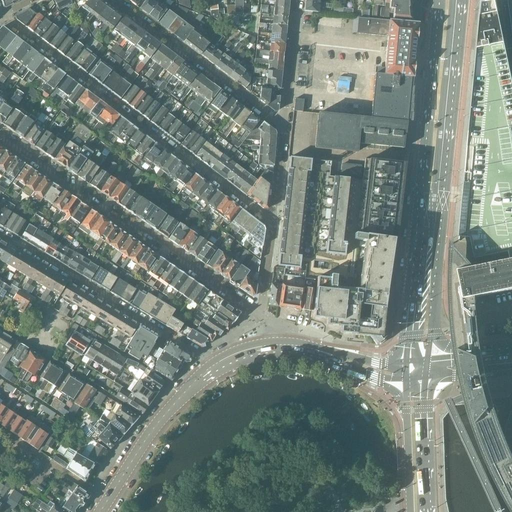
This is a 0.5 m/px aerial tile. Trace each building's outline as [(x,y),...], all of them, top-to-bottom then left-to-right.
[(53,0),(59,10),(60,10),(64,14),(70,12),(67,6),(73,4),(74,3),(72,0),(53,0)] [(82,8),(85,4),(88,0),(77,0),(82,3),(81,6),(77,3),(75,5),(78,14),(83,8),(82,8)] [(88,0),(85,4),(82,8),(83,8),(86,11),(82,15),(85,20),(99,0),(88,0)] [(108,5),(101,0),(99,0),(85,20),(86,24),(92,16),(97,19),(108,5)] [(146,0),(139,9),(148,16),(160,0),(157,0),(157,1),(155,0),(146,0)] [(161,0),(160,0),(148,16),(157,22),(167,9),(173,2),(170,1),(167,0),(166,0),(163,5),(160,3),(162,0),(161,0)] [(177,0),(178,4),(190,9),(189,0),(177,0)] [(275,2),(274,7),(288,8),(289,0),(261,0),(262,0),(275,2)] [(385,0),(384,6),(384,8),(380,8),(380,17),(388,18),(389,13),(393,14),(393,18),(412,20),(409,0),(385,0)] [(468,148),(465,172),(464,189),(463,195),(462,203),(459,237),(471,239),(472,243),(475,259),(509,252),(511,261),(511,260),(511,30),(507,0),(501,0),(496,1),(495,1),(488,3),(482,4),(473,97),(470,125),(468,144),(468,148)] [(53,1),(46,8),(49,10),(54,4),(53,1)] [(332,4),(320,3),(305,1),(304,11),(314,12),(331,14),(332,4)] [(243,13),(243,4),(240,4),(238,3),(234,3),(235,5),(235,12),(235,14),(243,13)] [(115,10),(108,5),(97,19),(100,21),(91,33),(93,37),(94,38),(115,10)] [(235,5),(226,6),(227,14),(233,14),(235,14),(235,12),(235,5)] [(269,10),(268,15),(288,17),(288,8),(274,7),(261,5),(261,9),(269,10)] [(26,27),(42,7),(42,6),(39,10),(36,8),(32,12),(29,10),(15,16),(17,20),(26,27)] [(167,30),(183,8),(178,6),(173,14),(168,11),(159,23),(167,30)] [(46,9),(42,7),(26,27),(34,33),(45,18),(49,13),(45,10),(46,9)] [(181,20),(188,10),(183,8),(167,30),(175,36),(185,23),(181,20)] [(58,11),(57,10),(53,15),(48,21),(45,18),(34,33),(41,38),(57,16),(60,13),(58,12),(58,11)] [(122,16),(115,10),(94,38),(97,40),(107,27),(111,30),(122,16)] [(219,17),(219,15),(218,15),(218,10),(210,10),(211,17),(218,21),(219,17)] [(273,20),(272,24),(287,26),(288,17),(268,15),(260,14),(260,18),(273,20)] [(57,16),(41,38),(48,44),(63,24),(59,20),(60,18),(57,16)] [(124,17),(113,31),(117,34),(114,37),(112,40),(109,45),(108,44),(106,47),(110,50),(131,23),(124,17)] [(384,21),(381,20),(377,20),(358,18),(356,33),(388,37),(384,75),(375,74),(371,119),(406,122),(409,122),(412,78),(413,78),(416,40),(417,39),(418,24),(393,21),(388,21),(384,21)] [(76,24),(74,20),(70,21),(72,23),(64,34),(60,31),(49,45),(57,51),(75,26),(76,24)] [(85,27),(82,21),(76,24),(75,26),(57,51),(64,56),(75,42),(70,38),(75,32),(77,33),(76,32),(80,35),(82,32),(85,27)] [(175,36),(184,42),(197,25),(192,21),(189,26),(185,23),(175,36)] [(138,28),(131,23),(110,50),(113,52),(123,39),(128,42),(138,28)] [(272,28),(271,34),(286,35),(287,26),(272,24),(259,23),(259,27),(272,28)] [(192,49),(200,55),(209,44),(221,28),(217,24),(206,39),(202,36),(192,49)] [(184,42),(192,49),(202,36),(197,32),(200,28),(197,25),(184,42)] [(0,43),(9,32),(3,27),(0,29),(0,43)] [(146,34),(138,28),(128,42),(131,45),(121,58),(125,61),(146,34)] [(17,38),(9,32),(0,43),(0,49),(1,48),(5,51),(17,38)] [(86,36),(82,32),(80,35),(75,40),(77,41),(65,57),(72,63),(84,48),(80,44),(86,36)] [(271,37),(271,43),(285,44),(286,35),(271,34),(258,32),(258,36),(271,37)] [(138,50),(142,53),(153,39),(146,34),(125,61),(124,61),(128,63),(138,50)] [(224,37),(222,35),(213,47),(209,44),(200,55),(208,60),(216,49),(217,47),(224,37)] [(248,36),(245,40),(252,45),(253,43),(255,41),(255,38),(248,36)] [(23,43),(17,38),(5,51),(8,54),(2,62),(6,65),(23,43)] [(208,60),(215,66),(223,55),(234,41),(231,38),(220,52),(216,49),(208,60)] [(142,53),(145,55),(141,61),(140,61),(135,68),(133,71),(137,74),(139,71),(140,72),(160,45),(153,39),(142,53)] [(95,41),(88,51),(84,48),(73,63),(80,68),(99,43),(95,41)] [(270,47),(270,52),(284,53),(285,44),(271,43),(258,41),(257,45),(270,47)] [(19,63),(30,48),(23,43),(6,65),(9,68),(15,60),(19,63)] [(95,56),(102,46),(99,43),(80,68),(87,74),(98,59),(95,56)] [(169,51),(161,45),(151,60),(155,63),(144,75),(148,78),(169,51)] [(30,48),(19,63),(22,65),(14,74),(19,78),(20,76),(37,53),(30,48)] [(222,71),(234,55),(234,54),(238,50),(235,48),(232,51),(227,57),(223,55),(215,66),(222,71)] [(269,56),(269,61),(283,62),(284,53),(270,52),(257,50),(256,54),(269,56)] [(166,71),(176,57),(169,51),(148,78),(152,81),(162,68),(165,70),(166,71)] [(246,54),(242,51),(238,57),(235,54),(234,55),(222,71),(229,77),(238,65),(237,65),(246,54)] [(37,53),(20,76),(23,78),(29,71),(33,73),(44,59),(37,53)] [(119,64),(122,61),(115,55),(112,59),(96,81),(103,86),(113,72),(114,71),(110,67),(115,61),(119,64)] [(112,59),(108,56),(104,63),(100,60),(88,75),(96,81),(112,59)] [(162,91),(183,62),(184,62),(176,57),(166,71),(165,70),(161,77),(165,80),(163,82),(163,81),(161,83),(157,80),(154,85),(157,88),(161,91),(162,91)] [(51,64),(44,59),(33,73),(26,82),(29,85),(32,82),(31,82),(36,76),(40,79),(51,64)] [(245,71),(249,66),(252,66),(253,59),(251,59),(247,65),(245,63),(242,68),(238,65),(229,77),(236,82),(245,71)] [(268,65),(268,70),(282,71),(283,62),(269,61),(256,60),(255,63),(268,65)] [(183,62),(162,91),(161,91),(165,93),(176,79),(180,82),(191,68),(183,62)] [(58,69),(51,64),(40,79),(43,81),(38,88),(34,85),(32,88),(39,94),(42,90),(58,69)] [(130,69),(131,68),(127,65),(126,65),(120,73),(120,72),(118,75),(113,72),(103,86),(111,93),(130,69)] [(0,87),(2,85),(6,79),(6,80),(10,73),(1,66),(0,68),(0,87)] [(180,97),(198,73),(191,68),(180,82),(184,85),(177,94),(180,97)] [(58,69),(42,90),(45,93),(49,87),(53,90),(65,74),(58,69)] [(130,69),(111,93),(120,99),(133,83),(127,78),(132,71),(130,69)] [(267,74),(267,78),(281,80),(282,71),(268,70),(255,69),(254,73),(267,74)] [(250,75),(245,71),(236,82),(249,92),(250,85),(249,84),(250,75)] [(198,73),(180,97),(178,100),(181,103),(186,95),(186,96),(190,99),(195,93),(205,79),(198,73)] [(147,80),(140,75),(138,79),(141,81),(137,88),(133,85),(122,100),(129,106),(147,81),(147,80)] [(67,98),(78,84),(66,76),(52,95),(53,97),(56,93),(64,99),(66,97),(67,98)] [(266,88),(270,88),(280,89),(281,80),(254,77),(254,81),(266,82),(266,88)] [(192,111),(212,84),(205,79),(195,93),(198,95),(194,101),(193,101),(187,108),(192,111)] [(151,89),(154,86),(147,81),(129,106),(135,111),(147,95),(143,93),(148,87),(151,89)] [(67,98),(66,97),(64,99),(63,100),(66,103),(67,102),(71,105),(69,107),(68,106),(63,112),(67,114),(86,90),(78,84),(67,98)] [(212,84),(192,111),(195,115),(201,107),(200,106),(205,100),(209,104),(220,90),(212,84)] [(34,90),(30,87),(25,94),(29,96),(34,90)] [(270,88),(266,88),(261,87),(260,93),(252,92),(252,94),(267,105),(269,103),(270,88)] [(161,91),(157,88),(150,98),(147,96),(135,111),(142,116),(160,92),(161,91)] [(280,89),(270,88),(269,103),(267,105),(275,112),(278,111),(280,89)] [(0,107),(0,123),(3,126),(21,99),(26,92),(22,89),(19,93),(16,90),(8,101),(10,102),(7,106),(3,103),(0,107)] [(86,90),(75,104),(78,106),(73,113),(73,112),(70,116),(74,120),(92,95),(86,90)] [(200,118),(208,124),(228,96),(221,91),(210,105),(214,108),(211,112),(208,117),(204,114),(200,118)] [(164,94),(160,92),(142,116),(149,121),(160,106),(157,103),(164,94)] [(92,95),(74,120),(79,124),(83,120),(81,118),(85,112),(88,114),(99,100),(92,95)] [(157,128),(177,102),(169,96),(160,110),(150,122),(157,128)] [(236,102),(228,96),(208,124),(215,130),(218,126),(214,123),(221,113),(225,116),(236,102)] [(304,100),(295,99),(293,111),(302,112),(304,100)] [(81,125),(88,130),(95,120),(106,106),(99,100),(88,114),(92,117),(87,123),(84,120),(81,125)] [(158,128),(165,133),(175,119),(172,117),(173,115),(174,115),(181,106),(177,102),(158,128)] [(236,102),(225,116),(229,119),(224,125),(217,133),(221,136),(243,107),(236,102)] [(112,111),(106,106),(95,120),(98,122),(91,131),(95,134),(112,111)] [(16,107),(9,118),(3,126),(13,133),(13,132),(26,113),(16,107)] [(243,107),(221,136),(225,139),(236,124),(240,127),(251,113),(243,107)] [(60,111),(51,122),(61,129),(64,125),(69,118),(60,111)] [(119,116),(112,111),(95,134),(102,139),(104,136),(101,133),(105,127),(109,130),(119,116)] [(165,133),(171,139),(191,113),(188,111),(184,117),(184,116),(179,122),(175,119),(165,133)] [(26,113),(13,132),(23,139),(36,120),(26,113)] [(171,139),(179,144),(189,132),(190,130),(185,127),(194,116),(191,113),(171,139)] [(242,136),(246,138),(260,120),(252,114),(243,126),(247,129),(242,136)] [(404,148),(406,122),(371,119),(318,114),(315,148),(356,152),(357,145),(404,148)] [(129,123),(120,117),(109,132),(114,136),(112,139),(111,139),(108,142),(112,145),(118,138),(129,123)] [(36,120),(23,139),(33,146),(46,127),(36,120)] [(207,126),(199,120),(198,122),(202,125),(195,133),(192,131),(181,145),(188,151),(207,126)] [(260,120),(248,136),(275,139),(275,134),(276,134),(275,131),(260,120)] [(137,130),(129,123),(118,138),(126,144),(137,130)] [(81,125),(79,124),(71,134),(73,135),(69,142),(67,141),(54,160),(57,162),(57,163),(64,167),(67,169),(85,144),(88,140),(91,134),(92,133),(88,130),(81,125)] [(54,160),(67,141),(61,137),(65,132),(64,131),(67,127),(64,125),(61,129),(54,138),(55,138),(44,154),(54,160)] [(211,129),(207,126),(188,151),(195,156),(206,142),(202,139),(207,133),(208,133),(211,129)] [(145,136),(137,130),(126,144),(125,145),(134,151),(138,145),(145,136)] [(44,154),(55,138),(54,138),(46,132),(35,147),(44,154)] [(220,138),(213,133),(206,142),(195,156),(202,162),(220,138)] [(91,134),(88,140),(92,143),(96,138),(91,134)] [(154,143),(145,136),(138,145),(134,151),(142,158),(154,143)] [(274,147),(275,139),(248,136),(245,140),(256,141),(256,146),(274,147)] [(225,142),(220,138),(202,162),(209,167),(220,154),(216,150),(220,144),(222,146),(225,142)] [(237,140),(234,144),(239,148),(242,144),(237,140)] [(67,170),(77,176),(95,149),(100,143),(97,141),(91,149),(85,144),(67,169),(67,170)] [(163,150),(155,144),(142,161),(141,160),(139,162),(143,165),(147,160),(150,163),(148,166),(149,167),(163,150)] [(232,147),(229,144),(211,168),(218,174),(229,159),(225,156),(232,147)] [(243,144),(241,147),(251,150),(259,150),(259,155),(274,156),(274,147),(256,146),(243,144)] [(106,158),(95,149),(77,176),(88,184),(99,169),(99,168),(106,158)] [(170,155),(163,150),(149,167),(146,171),(150,174),(153,170),(152,170),(155,166),(158,168),(156,171),(157,172),(170,155)] [(15,158),(5,152),(0,159),(0,175),(2,177),(15,158)] [(273,166),(274,156),(259,155),(247,152),(246,154),(251,155),(251,156),(253,157),(253,158),(258,159),(258,165),(265,165),(273,166)] [(243,155),(241,153),(234,163),(229,159),(218,174),(225,179),(243,155)] [(178,161),(170,155),(157,172),(153,178),(157,181),(163,172),(168,176),(178,161)] [(247,158),(243,155),(225,179),(227,181),(232,185),(243,170),(239,167),(242,162),(243,163),(247,158)] [(300,169),(300,167),(310,168),(311,160),(290,157),(288,168),(300,169)] [(15,158),(2,177),(11,183),(24,164),(15,158)] [(395,237),(404,163),(365,159),(356,233),(395,237)] [(315,280),(317,280),(317,277),(327,279),(327,278),(329,278),(329,275),(336,276),(335,279),(336,279),(335,283),(340,284),(341,280),(340,280),(340,279),(346,280),(352,280),(356,240),(353,240),(354,234),(356,234),(362,180),(329,176),(331,162),(311,160),(310,168),(300,167),(300,169),(299,180),(297,191),(296,202),(295,212),(294,223),(293,234),(291,245),(290,255),(289,267),(285,267),(284,269),(284,275),(315,279),(315,280)] [(164,187),(168,191),(186,167),(178,161),(168,176),(170,178),(164,187)] [(258,165),(253,162),(249,168),(250,169),(247,173),(243,170),(232,185),(239,190),(258,165)] [(360,166),(342,164),(342,165),(341,174),(359,176),(360,167),(360,166)] [(12,184),(22,191),(35,172),(25,165),(12,184)] [(100,170),(90,185),(100,192),(110,177),(116,167),(112,165),(108,170),(108,169),(105,173),(100,170)] [(239,190),(246,195),(258,181),(254,177),(261,167),(258,165),(239,190)] [(255,202),(263,209),(267,209),(271,182),(272,176),(272,173),(273,169),(273,166),(265,165),(258,165),(261,167),(265,170),(258,181),(246,195),(254,202),(255,202)] [(100,192),(109,198),(122,179),(128,169),(124,167),(115,180),(110,177),(100,192)] [(168,191),(176,196),(194,173),(186,167),(168,191)] [(288,168),(287,179),(299,180),(300,169),(288,168)] [(25,193),(31,197),(33,193),(44,178),(35,172),(22,191),(19,195),(15,200),(20,203),(24,197),(23,196),(25,193)] [(194,173),(176,196),(184,202),(184,201),(187,197),(183,194),(186,190),(190,193),(191,193),(202,179),(194,173)] [(128,212),(139,196),(133,192),(141,180),(137,177),(134,183),(130,187),(129,189),(118,205),(128,212)] [(53,184),(44,178),(33,193),(42,199),(53,184)] [(118,205),(129,189),(121,184),(123,180),(122,179),(119,183),(109,198),(118,205)] [(191,193),(190,193),(187,197),(184,201),(187,204),(191,199),(196,202),(209,185),(202,179),(191,193)] [(287,179),(286,190),(297,191),(299,180),(287,179)] [(40,203),(48,209),(62,191),(53,184),(42,199),(40,203)] [(209,185),(196,202),(192,207),(195,210),(202,202),(206,205),(217,191),(209,185)] [(286,190),(285,200),(296,202),(297,191),(286,190)] [(71,196),(62,191),(49,208),(47,212),(44,216),(43,219),(48,222),(48,221),(52,224),(58,215),(71,196)] [(225,197),(217,191),(206,205),(200,213),(203,216),(210,208),(214,211),(225,197)] [(138,218),(154,195),(150,193),(145,200),(139,196),(128,212),(135,216),(138,218)] [(148,225),(158,209),(153,206),(158,198),(154,195),(138,218),(148,225)] [(58,215),(67,221),(80,203),(71,196),(58,215)] [(233,203),(225,197),(212,213),(217,217),(212,223),(215,225),(216,224),(233,203)] [(0,212),(0,225),(2,227),(11,212),(6,210),(12,200),(9,198),(3,208),(0,212)] [(285,200),(284,211),(295,212),(296,202),(285,200)] [(80,203),(67,221),(77,227),(89,209),(80,203)] [(240,209),(233,203),(216,224),(220,226),(225,219),(229,223),(240,209)] [(157,232),(168,216),(163,213),(167,208),(162,204),(158,209),(148,225),(151,227),(157,232)] [(195,221),(199,215),(190,209),(185,215),(195,221)] [(34,210),(32,213),(35,215),(42,219),(43,219),(44,216),(34,210)] [(78,228),(87,235),(100,217),(91,210),(78,228)] [(232,226),(239,231),(250,216),(242,210),(228,228),(230,229),(232,226)] [(284,211),(282,222),(294,223),(295,212),(284,211)] [(2,227),(10,232),(19,218),(11,212),(2,227)] [(157,232),(167,238),(180,219),(170,213),(168,216),(157,232)] [(28,243),(36,230),(43,220),(35,215),(33,218),(37,221),(33,228),(29,225),(21,238),(28,243)] [(245,240),(258,222),(250,216),(239,231),(245,236),(241,242),(243,243),(245,240)] [(110,223),(100,217),(87,235),(91,237),(84,247),(88,249),(90,250),(96,241),(97,241),(110,223)] [(10,232),(19,237),(28,223),(19,218),(10,232)] [(178,246),(189,230),(182,226),(187,220),(183,218),(168,240),(178,246)] [(245,240),(251,245),(252,244),(253,245),(249,250),(260,259),(265,229),(263,226),(258,222),(245,240)] [(282,222),(281,233),(293,234),(294,223),(282,222)] [(109,245),(119,230),(110,223),(97,241),(96,241),(90,250),(92,251),(101,257),(104,251),(96,247),(101,240),(109,245)] [(178,246),(187,252),(198,237),(192,233),(195,229),(191,227),(189,230),(178,246)] [(52,239),(44,252),(51,257),(59,244),(56,242),(62,232),(58,229),(55,233),(52,239)] [(36,248),(44,234),(36,230),(28,243),(36,248)] [(119,230),(109,245),(106,249),(108,250),(115,255),(129,236),(119,230)] [(36,248),(44,252),(52,239),(55,233),(52,231),(49,237),(44,234),(36,248)] [(207,266),(220,275),(233,256),(226,251),(234,239),(227,233),(221,242),(222,243),(207,266)] [(281,233),(280,243),(291,245),(293,234),(281,233)] [(384,317),(385,313),(384,312),(384,309),(385,309),(389,282),(395,239),(365,235),(365,236),(356,234),(354,234),(353,240),(356,240),(362,241),(364,242),(363,250),(358,290),(334,287),(335,279),(329,278),(327,278),(327,279),(327,281),(317,280),(313,318),(327,319),(326,325),(340,327),(340,333),(355,335),(355,334),(356,334),(356,335),(369,336),(368,336),(370,337),(376,345),(379,343),(380,345),(386,340),(384,339),(387,337),(382,332),(383,329),(384,328),(383,328),(383,325),(384,326),(384,324),(383,324),(385,322),(386,319),(384,317)] [(138,243),(129,236),(115,255),(111,261),(115,264),(122,254),(127,258),(128,258),(138,243)] [(51,257),(59,262),(67,248),(73,239),(69,237),(64,246),(59,244),(51,257)] [(203,240),(198,237),(187,252),(196,258),(207,243),(208,241),(204,238),(203,240)] [(59,262),(67,266),(75,253),(80,244),(73,239),(67,248),(59,262)] [(207,243),(196,258),(205,265),(220,244),(216,241),(212,247),(207,243)] [(511,260),(511,261),(476,268),(452,242),(452,303),(455,355),(455,357),(459,374),(460,382),(463,395),(452,400),(452,398),(444,401),(494,511),(503,511),(455,406),(465,401),(467,408),(468,410),(476,437),(488,465),(502,495),(511,511),(511,453),(507,443),(501,426),(493,394),(486,371),(485,369),(483,355),(481,346),(479,327),(478,306),(477,298),(511,290),(511,260)] [(137,265),(147,249),(138,243),(128,258),(127,258),(120,267),(123,269),(129,259),(137,265)] [(291,245),(280,243),(279,254),(290,255),(291,245)] [(0,258),(0,259),(8,264),(16,250),(8,245),(0,258)] [(67,266),(75,271),(83,258),(88,249),(84,247),(84,246),(78,255),(75,253),(67,266)] [(88,249),(83,258),(75,271),(82,275),(90,262),(87,260),(90,254),(92,251),(90,250),(88,249)] [(157,256),(147,249),(137,265),(130,273),(134,276),(138,271),(137,269),(139,266),(147,271),(157,256)] [(8,264),(17,269),(25,256),(16,250),(8,264)] [(229,281),(242,263),(249,253),(245,250),(239,259),(233,255),(233,256),(220,275),(229,281)] [(90,262),(82,275),(90,280),(98,267),(94,264),(97,258),(98,259),(99,257),(95,254),(90,262)] [(290,255),(279,254),(278,266),(285,267),(289,267),(290,255)] [(17,269),(25,275),(34,261),(25,256),(17,269)] [(168,264),(159,257),(142,282),(146,284),(150,279),(155,282),(158,278),(158,279),(168,264)] [(245,277),(252,267),(257,260),(253,257),(246,266),(242,263),(229,281),(238,287),(245,277)] [(91,281),(100,286),(108,273),(113,265),(104,259),(103,263),(107,265),(104,271),(99,268),(91,281)] [(255,296),(258,275),(260,262),(257,260),(252,267),(255,273),(252,277),(251,276),(248,280),(245,277),(238,287),(252,297),(255,296)] [(25,275),(34,280),(42,266),(34,261),(25,275)] [(100,286),(109,292),(117,278),(112,275),(115,269),(116,270),(118,267),(114,264),(113,265),(108,273),(100,286)] [(178,271),(168,264),(158,279),(158,278),(155,282),(151,288),(156,291),(163,282),(168,285),(178,271)] [(34,280),(42,285),(51,271),(42,266),(34,280)] [(274,306),(278,307),(284,275),(284,269),(273,267),(271,284),(268,305),(269,305),(270,307),(273,307),(274,306)] [(40,299),(44,302),(59,276),(51,271),(42,285),(47,288),(40,299)] [(188,277),(178,271),(168,285),(162,293),(166,296),(169,291),(167,290),(170,287),(177,292),(188,277)] [(110,293),(119,298),(132,277),(127,274),(122,282),(118,279),(110,293)] [(315,280),(315,279),(284,275),(278,307),(279,307),(280,308),(283,309),(284,308),(294,309),(295,310),(298,311),(300,310),(310,311),(315,280)] [(59,276),(44,302),(48,304),(55,292),(60,295),(68,282),(59,276)] [(136,280),(132,277),(119,298),(128,303),(136,290),(131,287),(136,280)] [(198,284),(188,277),(174,296),(182,301),(176,311),(175,310),(170,318),(175,320),(186,304),(185,303),(198,284)] [(129,304),(138,309),(148,294),(149,291),(150,288),(149,290),(148,289),(147,290),(141,287),(143,284),(140,282),(129,304)] [(0,302),(6,292),(14,297),(20,289),(12,284),(9,287),(2,283),(0,286),(0,302)] [(59,312),(62,314),(78,288),(70,283),(61,296),(66,299),(59,312)] [(207,291),(198,284),(185,303),(186,304),(188,305),(191,301),(197,306),(207,291)] [(74,304),(79,307),(87,293),(78,288),(62,314),(66,316),(74,304)] [(159,294),(150,288),(149,291),(148,294),(138,309),(147,315),(157,299),(157,298),(159,294)] [(16,300),(23,304),(19,311),(26,315),(30,309),(36,299),(22,290),(16,300)] [(241,313),(209,292),(205,298),(202,302),(210,307),(232,323),(234,323),(241,313)] [(76,322),(80,325),(95,298),(87,293),(79,307),(83,310),(76,322)] [(91,314),(96,317),(104,303),(95,298),(80,325),(83,327),(91,314)] [(147,315),(156,320),(169,300),(168,299),(166,301),(165,300),(164,303),(157,299),(147,315)] [(165,326),(170,318),(175,310),(178,305),(169,300),(156,320),(165,326)] [(96,317),(104,322),(113,309),(104,303),(96,317)] [(208,317),(226,327),(228,329),(232,323),(227,319),(210,307),(205,315),(208,317)] [(104,322),(113,328),(121,314),(113,309),(104,322)] [(226,327),(208,317),(205,315),(201,313),(200,315),(195,312),(193,314),(196,316),(194,319),(217,333),(220,334),(224,328),(225,329),(226,327)] [(113,328),(121,333),(130,319),(121,314),(113,328)] [(182,325),(183,325),(186,320),(179,315),(175,320),(170,318),(165,326),(177,333),(182,325)] [(22,322),(16,318),(8,331),(15,334),(22,322)] [(211,342),(217,333),(194,319),(191,318),(188,321),(198,327),(195,332),(208,341),(211,342)] [(130,319),(121,333),(130,338),(139,324),(130,319)] [(149,331),(140,325),(125,349),(126,349),(127,347),(131,349),(128,354),(133,357),(149,331)] [(184,337),(189,329),(183,325),(177,333),(184,337)] [(86,331),(82,328),(79,332),(80,333),(79,335),(74,332),(65,346),(73,351),(86,331)] [(87,329),(86,331),(73,351),(81,356),(90,342),(84,338),(89,331),(87,329)] [(208,341),(189,329),(184,337),(201,347),(204,347),(208,341)] [(158,337),(159,337),(149,331),(133,357),(139,361),(142,355),(145,357),(142,363),(143,363),(153,346),(158,337)] [(7,336),(0,346),(0,362),(1,363),(14,340),(7,336)] [(92,362),(102,345),(97,342),(99,337),(96,336),(84,356),(89,360),(86,365),(89,367),(92,362)] [(162,347),(163,346),(166,341),(160,338),(155,346),(156,347),(161,350),(162,347)] [(14,340),(1,363),(0,362),(0,373),(7,363),(19,343),(14,340)] [(162,347),(161,350),(162,351),(163,351),(164,352),(182,363),(183,361),(186,362),(188,362),(190,357),(189,355),(187,354),(170,343),(167,348),(163,346),(162,347)] [(12,357),(21,363),(29,349),(20,344),(12,357)] [(92,362),(101,367),(111,350),(102,345),(92,362)] [(164,352),(163,351),(162,351),(161,350),(156,347),(152,352),(150,355),(159,361),(177,372),(182,363),(164,352)] [(38,355),(29,349),(21,363),(19,367),(22,369),(17,379),(21,381),(38,355)] [(101,367),(109,371),(119,355),(111,350),(101,367)] [(38,355),(21,381),(25,384),(32,375),(36,377),(46,360),(38,355)] [(119,355),(109,371),(117,376),(122,368),(127,360),(119,355)] [(153,370),(155,371),(155,372),(156,372),(171,381),(177,372),(159,361),(150,355),(147,360),(145,365),(148,367),(149,368),(149,367),(153,370)] [(164,382),(154,375),(156,372),(155,372),(155,371),(149,367),(149,368),(148,367),(146,370),(138,364),(127,360),(122,368),(146,384),(157,392),(164,382)] [(58,367),(50,362),(40,377),(45,380),(39,389),(43,392),(58,367)] [(65,372),(58,367),(43,392),(47,394),(53,385),(56,387),(65,372)] [(146,384),(122,368),(117,376),(113,382),(131,394),(130,394),(147,406),(149,404),(157,392),(146,384)] [(77,379),(69,374),(58,391),(62,393),(60,397),(65,400),(77,379)] [(86,385),(77,379),(65,400),(68,402),(70,398),(76,401),(86,385)] [(96,390),(86,385),(75,404),(84,409),(86,405),(91,398),(96,390)] [(115,397),(142,414),(147,406),(130,394),(121,389),(118,394),(115,397)] [(131,426),(139,417),(116,402),(111,400),(106,407),(111,410),(109,412),(131,426)] [(0,422),(9,410),(0,404),(0,422)] [(40,409),(53,418),(55,414),(43,406),(40,409)] [(9,410),(0,422),(0,424),(7,430),(17,416),(9,410)] [(123,435),(131,426),(109,412),(106,417),(99,413),(96,417),(108,425),(110,423),(123,435)] [(51,430),(30,415),(26,422),(16,436),(38,450),(51,430)] [(17,416),(7,430),(16,436),(26,422),(17,416)] [(110,449),(122,437),(108,425),(105,429),(97,422),(94,426),(91,425),(89,425),(84,431),(84,434),(88,437),(95,441),(97,439),(110,449)] [(50,437),(45,444),(50,447),(54,440),(50,437)] [(94,442),(91,440),(82,454),(88,458),(92,461),(100,465),(109,451),(110,449),(97,439),(95,441),(94,442)] [(45,444),(40,452),(44,454),(49,447),(45,444)] [(89,472),(95,463),(92,461),(69,448),(63,457),(71,461),(89,472)] [(84,481),(89,472),(71,461),(68,465),(55,456),(53,460),(84,481)] [(89,493),(74,483),(68,492),(72,494),(83,501),(84,499),(87,499),(89,496),(88,494),(89,493)] [(83,504),(83,501),(72,494),(69,498),(65,496),(63,499),(77,509),(79,506),(81,506),(83,504)] [(75,511),(77,509),(63,499),(60,503),(63,506),(61,510),(64,511),(75,511)] [(46,511),(64,511),(61,510),(54,505),(51,509),(37,500),(34,504),(46,511)]
